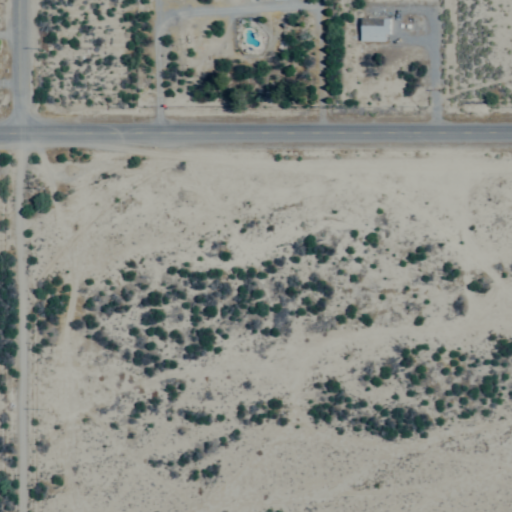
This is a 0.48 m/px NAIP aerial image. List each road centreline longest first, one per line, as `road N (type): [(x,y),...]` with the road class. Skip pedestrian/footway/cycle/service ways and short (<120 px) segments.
road 1 (tertiary): [(511,129),(0,127)]
road 2 (track): [(439,130),(437,0)]
road 3 (residential): [(15,127),(15,0)]
